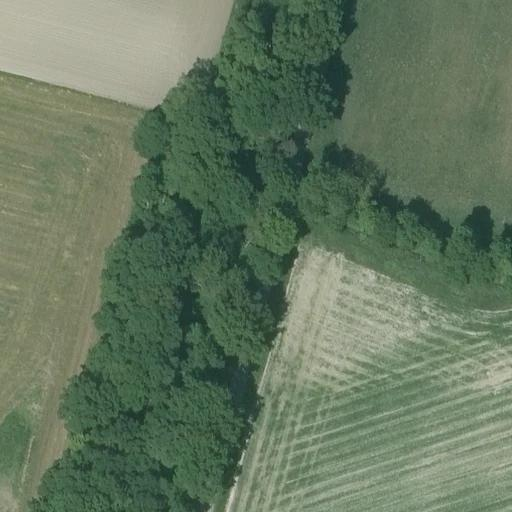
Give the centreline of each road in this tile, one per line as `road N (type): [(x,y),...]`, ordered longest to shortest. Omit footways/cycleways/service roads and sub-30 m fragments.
road 1 (unclassified): [(201,511),(335,0)]
road 2 (track): [(298,143),(101,94)]
